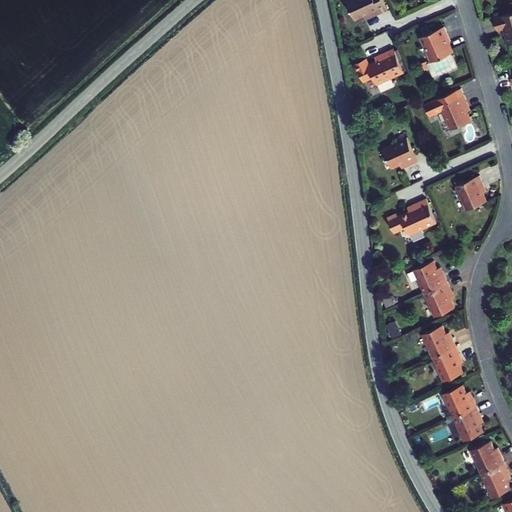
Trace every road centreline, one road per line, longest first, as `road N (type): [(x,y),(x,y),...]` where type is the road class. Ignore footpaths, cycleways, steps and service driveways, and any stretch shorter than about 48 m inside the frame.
road 1 (unclassified): [(436,511),(402,446),(379,370),(322,0)]
road 2 (unclassified): [(0,176),(195,0)]
road 3 (residential): [(511,427),(481,349),(475,299),(484,256),(511,211)]
road 4 (residential): [(465,0),(511,170)]
